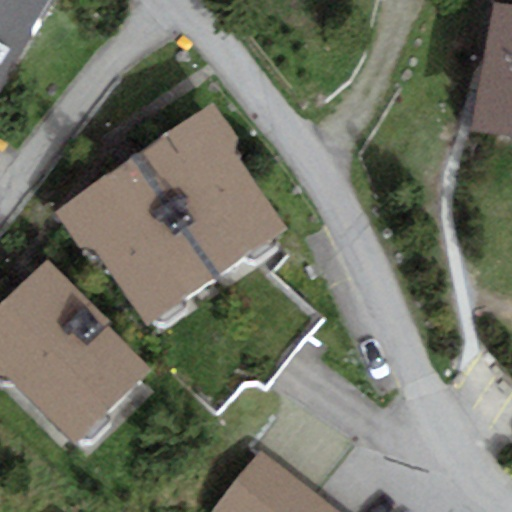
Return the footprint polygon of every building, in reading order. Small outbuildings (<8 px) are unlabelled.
[(0,0),(0,82),(46,0),(0,0)] [(511,3),(496,1),(473,127),(511,134),(511,3)] [(213,100),(135,156),(216,272),(287,226),(235,151),(238,136),(213,100)] [(135,156),(55,211),(79,246),(98,248),(147,319),(216,272),(135,156)] [(49,258),(0,305),(0,374),(6,374),(73,442),(149,368),(105,323),(109,319),(49,258)] [(338,511),(260,452),(213,511),(338,511)]
